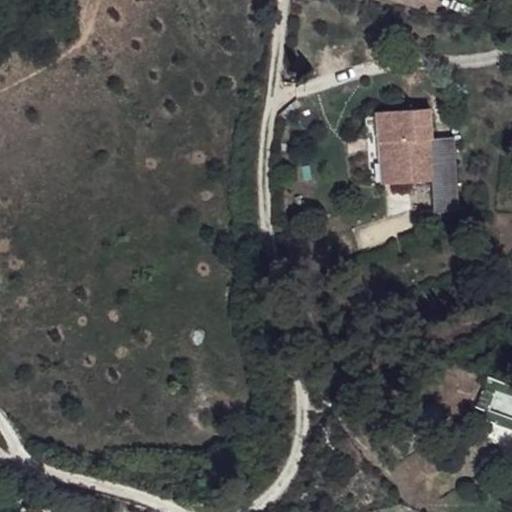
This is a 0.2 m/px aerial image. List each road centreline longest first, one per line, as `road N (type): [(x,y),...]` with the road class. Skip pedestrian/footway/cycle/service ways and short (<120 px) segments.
road 1 (residential): [(254,511),(289,483),(303,437),(264,189),(284,0)]
road 2 (residential): [(178,511),(37,465)]
